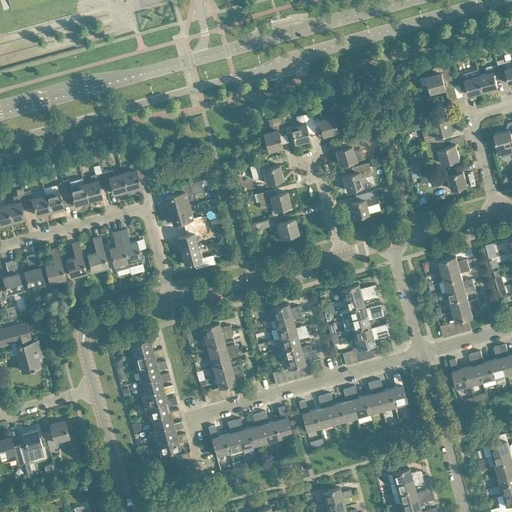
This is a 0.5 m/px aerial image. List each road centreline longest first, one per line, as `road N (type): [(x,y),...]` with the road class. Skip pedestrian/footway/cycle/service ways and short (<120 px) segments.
road 1 (tertiary): [(0,143),(502,0)]
road 2 (residential): [(170,301),(145,214),(133,208),(0,246)]
road 3 (residential): [(193,415),(421,352)]
road 4 (tertiary): [(413,0),(200,58)]
road 5 (tertiary): [(200,58),(0,114)]
road 6 (residential): [(170,301),(340,254)]
road 7 (residential): [(466,511),(421,352)]
road 8 (residential): [(94,386),(83,338),(91,325),(170,301)]
road 9 (residential): [(496,212),(474,127),(483,113),(511,105)]
road 10 (residential): [(128,511),(94,386)]
